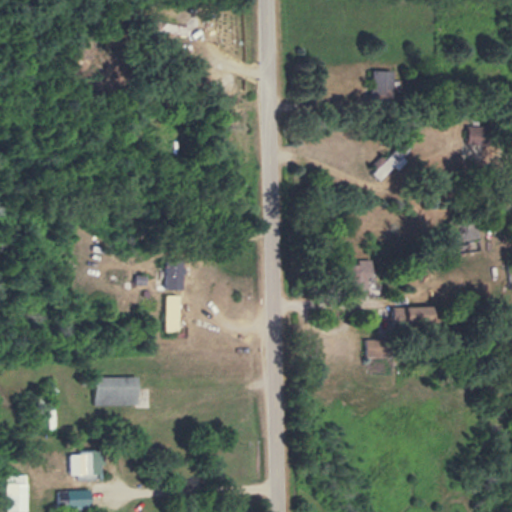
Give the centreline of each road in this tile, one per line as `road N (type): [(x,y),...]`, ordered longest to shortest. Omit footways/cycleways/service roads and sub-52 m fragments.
road 1 (residential): [(267,0),(276,511)]
road 2 (residential): [(272,254),(166,215),(0,204)]
